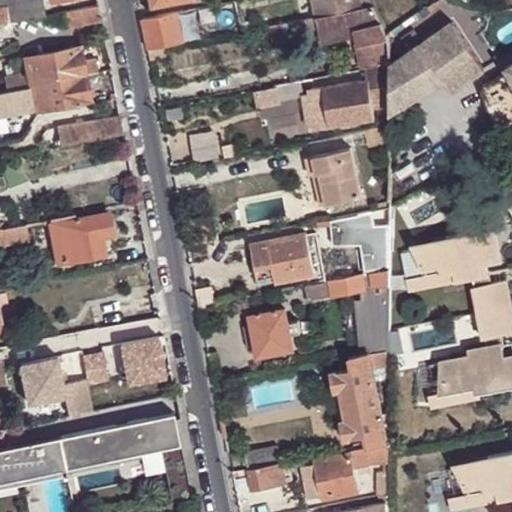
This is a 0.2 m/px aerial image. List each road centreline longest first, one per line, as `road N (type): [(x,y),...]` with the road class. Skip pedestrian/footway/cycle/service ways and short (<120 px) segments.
road 1 (residential): [(197,402),(121,0)]
road 2 (residential): [(0,440),(197,402)]
